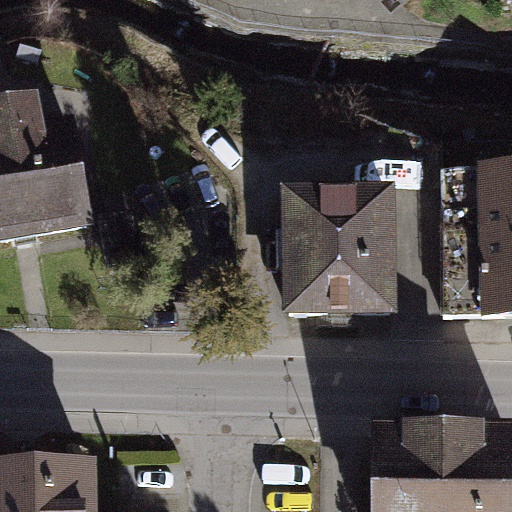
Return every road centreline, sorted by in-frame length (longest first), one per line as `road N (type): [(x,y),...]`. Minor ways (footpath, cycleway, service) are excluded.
road 1 (tertiary): [(222,387),(511,390)]
road 2 (tertiary): [(0,379),(222,387)]
road 3 (residential): [(222,387),(219,511)]
